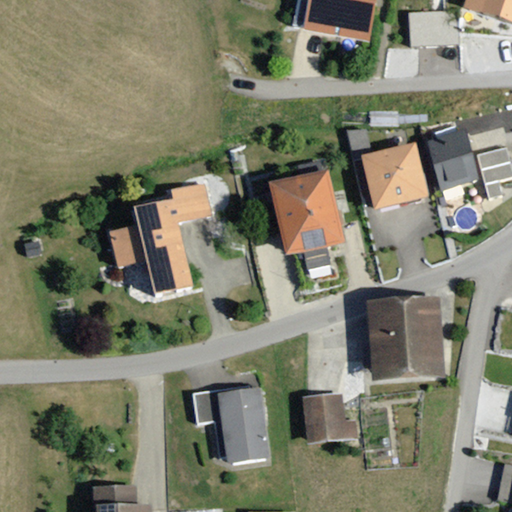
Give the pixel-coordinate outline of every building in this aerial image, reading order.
[(374,0),(308,0),(304,29),(369,39),(374,0)] [(511,0),(463,0),(462,3),(511,20),(511,0)] [(410,11),(411,45),(459,44),(458,10),(410,11)] [(465,129),(426,139),(440,190),(479,180),(465,129)] [(412,144),(361,158),(375,211),(427,197),(412,144)] [(327,170),(265,183),(282,257),(303,253),(306,265),(328,260),(326,251),(344,247),(327,170)] [(171,201),(133,209),(137,227),(110,234),(117,264),(141,259),(150,298),(193,288),(178,225),(214,216),(205,178),(168,187),(171,201)] [(436,296),(365,302),(371,379),(442,373),(436,296)] [(259,386),(211,392),(219,464),(268,458),(259,386)] [(338,391),(301,396),(307,441),(344,436),(338,391)] [(136,483),(88,485),(89,511),(145,511),(145,505),(137,505),(136,483)]
